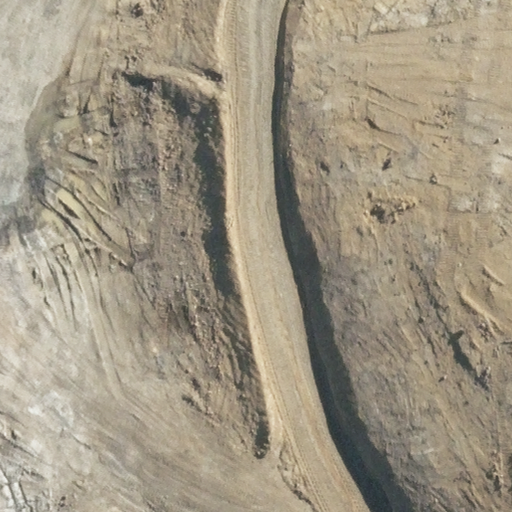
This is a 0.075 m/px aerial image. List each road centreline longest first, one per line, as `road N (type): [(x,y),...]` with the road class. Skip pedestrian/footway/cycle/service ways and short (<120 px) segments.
road 1 (trunk): [(50,511),(204,0)]
road 2 (trunk): [(292,0),(140,511)]
road 3 (track): [(13,511),(151,0)]
